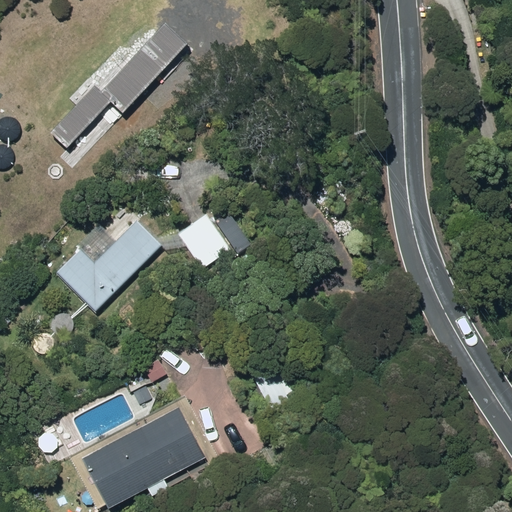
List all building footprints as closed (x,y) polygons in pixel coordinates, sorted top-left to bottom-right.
[(108,100),(122,113),(187,44),(166,24),(101,91),(95,85),(50,131),(65,145),(108,100)] [(231,247),(237,254),(251,243),(227,211),(213,221),(231,247)] [(203,267),(231,247),(213,221),(208,213),(194,221),(179,232),(203,267)] [(98,311),(165,245),(140,219),(98,261),(84,247),(59,272),(98,311)] [(45,325),(64,344),(82,326),(64,307),(45,325)] [(64,344),(45,325),(27,342),(46,362),(64,344)] [(157,385),(172,377),(162,359),(147,367),(157,385)] [(252,371),(273,409),(292,398),(272,361),(252,371)] [(109,508),(206,458),(179,408),(83,457),(109,508)]
